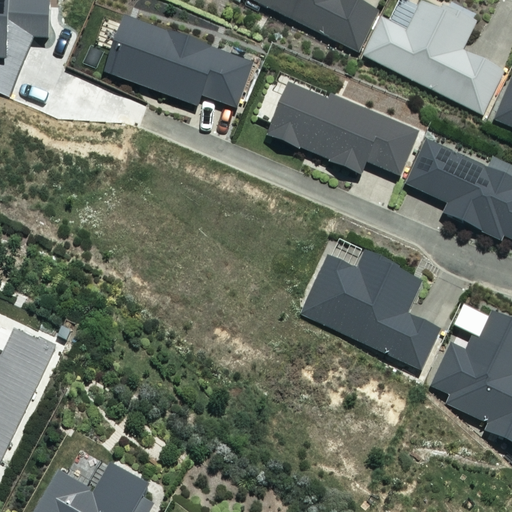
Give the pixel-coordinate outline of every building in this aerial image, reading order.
[(247,0),(362,56),(382,15),(350,0),(247,0)] [(482,31),(426,4),(411,36),(384,23),(366,60),(485,117),(505,75),(469,57),(482,31)] [(253,67),(127,24),(108,77),(200,109),(203,101),(237,113),(253,67)] [(330,106),(291,90),(271,139),(360,176),(365,165),(400,179),(418,136),(333,101),(330,106)] [(511,90),(498,124),(511,129),(511,90)] [(511,184),(430,146),(410,188),(450,207),(446,216),(502,242),(504,239),(511,242),(511,184)] [(422,285),(367,257),(358,275),(328,260),(301,314),(419,373),(439,333),(406,316),(422,285)] [(511,324),(466,302),(454,328),(472,337),(465,353),(451,346),(427,395),(487,425),(484,431),(511,444),(511,324)] [(0,467),(4,469),(59,350),(43,342),(41,346),(19,336),(7,361),(0,357),(0,467)] [(146,511),(153,500),(140,493),(146,481),(107,459),(91,487),(57,467),(31,511),(146,511)]
